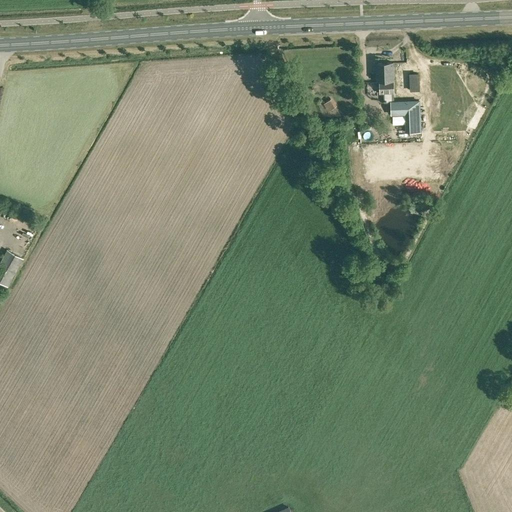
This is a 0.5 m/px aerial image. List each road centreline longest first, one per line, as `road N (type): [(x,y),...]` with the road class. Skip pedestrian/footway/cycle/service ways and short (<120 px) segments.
road 1 (primary): [(0,44),(259,28)]
road 2 (primary): [(259,28),(511,17)]
